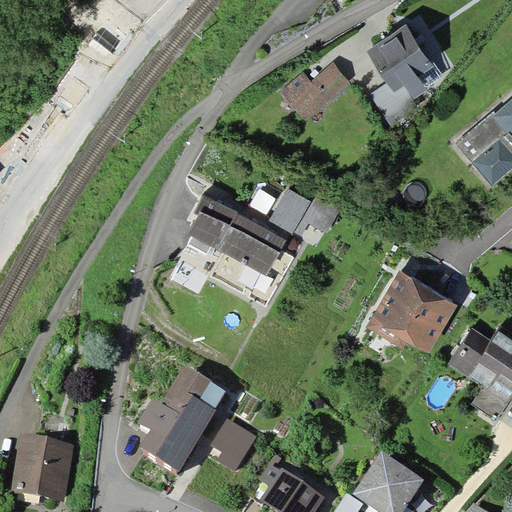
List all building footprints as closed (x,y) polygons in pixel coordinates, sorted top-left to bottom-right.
[(405,29),(367,53),(398,103),(437,79),(405,29)] [(303,77),(281,95),(306,125),(352,86),(333,65),(310,85),(303,77)] [(511,97),(454,146),(488,186),(511,165),(511,97)] [(340,210),(292,184),(270,224),(318,250),(340,210)] [(187,233),(217,249),(238,212),(208,196),(187,233)] [(286,239),(238,212),(217,249),(266,276),(286,239)] [(455,302),(397,271),(369,323),(426,355),(455,302)] [(488,341),(470,329),(448,364),(485,388),(473,406),(498,422),(511,400),(511,334),(498,326),(488,341)] [(205,392),(180,379),(133,462),(175,485),(211,421),(194,411),(205,392)] [(244,446),(223,433),(212,451),(234,463),(244,446)] [(74,444),(21,435),(12,492),(65,501),(74,444)] [(406,511),(421,489),(379,462),(351,506),(360,511),(406,511)] [(316,511),(320,506),(278,477),(256,509),(261,511),(316,511)]
